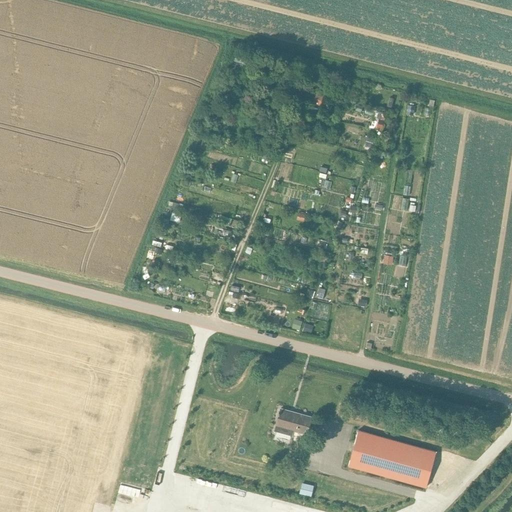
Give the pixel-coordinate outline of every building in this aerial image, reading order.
[(316,94),(313,103),(318,105),(322,96),(316,94)] [(298,212),(296,219),(303,221),(305,214),(298,212)] [(321,254),(318,261),(325,263),(327,255),(321,254)] [(383,261),(383,264),(391,265),(393,257),(392,256),(384,255),(383,261)] [(175,257),(174,265),(182,266),(184,259),(175,257)] [(319,288),(316,297),(322,298),(325,290),(319,288)] [(306,433),(311,416),(280,407),(275,425),(306,433)] [(426,486),(436,451),(359,429),(349,465),(426,486)] [(301,483),(299,494),(311,497),(313,486),(301,483)]
